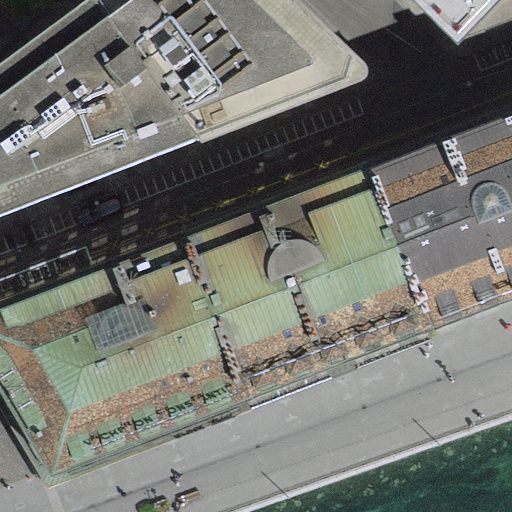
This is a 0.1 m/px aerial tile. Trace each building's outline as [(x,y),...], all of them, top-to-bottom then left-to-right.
[(99,0),(97,0),(0,70),(0,218),(112,175),(206,140),(99,0)] [(99,0),(206,140),(243,125),(361,80),(364,73),(354,64),(287,0),(99,0)] [(418,0),(456,37),(492,0),(418,0)] [(511,0),(492,0),(456,37),(462,42),(511,22),(511,0)] [(375,173),(432,324),(511,293),(511,120),(475,134),(375,173)] [(191,243),(247,395),(342,359),(432,324),(375,173),(290,205),(191,243)] [(88,282),(0,316),(0,373),(56,468),(171,424),(247,395),(191,243),(88,282)]
